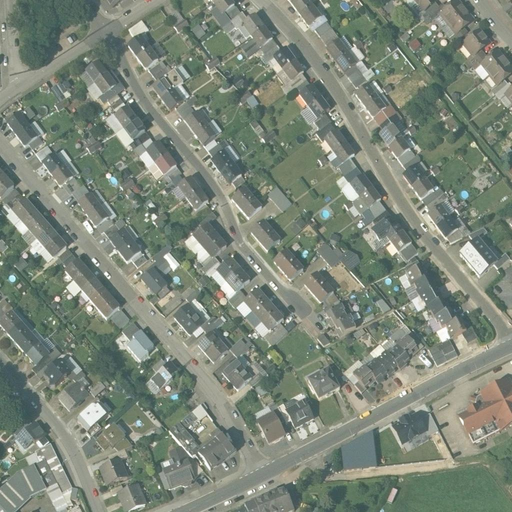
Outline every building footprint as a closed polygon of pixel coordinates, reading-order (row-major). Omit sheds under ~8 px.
[(105,0),(102,2),(108,11),(125,0),(105,0)] [(227,0),(219,0),(213,5),(216,9),(211,13),(222,29),(229,24),(229,23),(224,15),(233,9),(233,8),(227,0)] [(298,0),(291,6),(299,17),(312,8),(305,0),(298,0)] [(312,0),(305,0),(312,8),(317,5),(312,0)] [(414,0),(408,5),(418,16),(420,14),(420,13),(424,11),(414,0)] [(414,0),(424,11),(435,3),(432,0),(414,0)] [(447,9),(440,14),(440,15),(448,24),(465,11),(457,1),(447,9)] [(435,3),(424,11),(420,13),(420,14),(424,19),(428,16),(439,7),(438,7),(435,3)] [(439,7),(428,16),(432,21),(440,15),(440,14),(447,9),(442,4),(438,7),(439,7)] [(312,8),(299,17),(308,29),(311,27),(320,20),(312,8)] [(233,9),(224,15),(229,23),(239,16),(235,10),(234,10),(233,9)] [(473,21),(465,11),(448,24),(455,34),(456,35),(463,29),(473,21)] [(183,22),(176,13),(171,16),(178,25),(183,22)] [(229,23),(229,24),(235,32),(238,31),(238,32),(242,29),(242,28),(247,24),(241,15),(239,16),(229,23)] [(440,31),(448,24),(440,15),(432,21),(440,31)] [(178,25),(171,16),(166,19),(173,28),(178,25)] [(247,24),(242,28),(242,29),(249,38),(250,40),(263,31),(254,18),(247,24)] [(311,27),(315,32),(324,25),(320,20),(311,27)] [(141,24),(128,34),(135,43),(140,40),(145,36),(144,36),(148,34),(141,24)] [(324,25),(315,32),(320,39),(331,31),(326,24),(324,25)] [(249,38),(242,29),(238,32),(245,41),(249,38)] [(455,34),(450,38),(454,44),(467,33),(463,29),(456,35),(455,34)] [(263,31),(250,40),(259,52),(272,43),(263,31)] [(331,31),(320,39),(328,50),(339,42),(331,31)] [(480,31),(463,44),(473,56),(473,57),(480,51),(489,43),(480,31)] [(135,43),(127,49),(136,61),(148,52),(140,40),(135,43)] [(328,50),(326,52),(335,64),(347,55),(352,51),(344,40),(343,40),(328,50)] [(272,43),(259,52),(263,58),(276,49),(272,43)] [(263,58),(262,59),(267,66),(273,61),(281,55),(276,49),(263,58)] [(480,51),(473,57),(473,56),(467,61),(471,66),(484,56),(480,51)] [(148,52),(136,61),(145,73),(157,64),(148,52)] [(487,60),(481,66),(489,76),(506,62),(498,52),(487,60)] [(281,55),(273,61),(282,73),(293,64),(285,53),(281,55)] [(347,55),(335,64),(344,75),(345,74),(355,66),(347,55)] [(484,56),(471,66),(475,71),(481,66),(487,60),(484,56)] [(511,69),(506,62),(489,76),(497,86),(504,81),(511,73),(511,69)] [(293,64),(282,73),(290,84),(290,85),(300,78),(302,76),(293,64)] [(102,72),(98,65),(86,74),(94,86),(106,77),(110,75),(106,69),(102,72)] [(345,74),(348,79),(358,71),(355,66),(345,74)] [(158,67),(148,74),(152,79),(162,72),(158,67)] [(362,68),(358,71),(363,77),(367,74),(362,68)] [(358,71),(348,79),(352,84),(363,77),(358,71)] [(162,72),(152,79),(156,84),(166,77),(162,72)] [(173,75),(164,82),(173,94),(182,87),(173,75)] [(106,77),(94,86),(103,99),(111,93),(115,90),(106,77)] [(363,77),(352,84),(356,89),(367,82),(363,77)] [(300,78),(290,85),(290,84),(281,90),(286,97),(294,92),(305,84),(300,78)] [(497,86),(491,90),(495,95),(508,85),(504,81),(497,86)] [(173,94),(164,82),(151,91),(160,103),(173,94)] [(60,84),(51,91),(57,101),(67,94),(60,84)] [(305,84),(294,92),(297,97),(308,88),(305,84)] [(374,84),(368,88),(377,99),(382,95),(374,84)] [(495,95),(495,96),(499,101),(505,96),(505,95),(511,89),(511,88),(509,84),(508,85),(495,95)] [(368,88),(356,96),(365,108),(377,99),(368,88)] [(310,89),(298,98),(307,111),(319,102),(310,89)] [(431,89),(421,97),(426,103),(436,96),(431,89)] [(106,104),(115,98),(111,93),(103,99),(106,104)] [(173,94),(160,103),(169,115),(182,106),(173,94)] [(382,95),(377,99),(385,111),(389,108),(382,95)] [(507,110),(511,106),(511,104),(505,96),(499,101),(507,110)] [(115,98),(106,104),(110,109),(118,103),(115,98)] [(377,99),(365,108),(373,119),(385,111),(377,99)] [(118,103),(110,109),(113,114),(122,107),(119,102),(118,103)] [(319,102),(307,111),(315,122),(323,116),(327,113),(319,102)] [(185,106),(175,113),(179,118),(189,111),(185,106)] [(373,119),(375,121),(385,114),(389,118),(394,115),(389,108),(385,111),(373,119)] [(126,111),(114,120),(122,132),(134,123),(126,111)] [(189,111),(179,118),(183,123),(193,116),(189,111)] [(32,121),(26,113),(19,118),(25,126),(32,121)] [(385,114),(375,121),(379,127),(389,119),(389,118),(385,114)] [(12,115),(4,121),(8,126),(16,120),(12,115)] [(400,122),(394,115),(389,118),(394,124),(395,126),(400,122)] [(315,122),(311,125),(318,135),(329,126),(323,116),(315,122)] [(197,117),(185,126),(193,137),(205,129),(197,117)] [(16,120),(8,126),(16,138),(28,129),(25,126),(19,118),(16,120)] [(115,137),(122,132),(114,120),(112,118),(105,122),(115,137)] [(389,119),(379,127),(383,132),(394,124),(389,119)] [(383,132),(384,134),(392,128),(401,140),(409,135),(406,131),(400,122),(395,126),(394,124),(383,132)] [(134,123),(122,132),(131,144),(143,135),(134,123)] [(401,140),(392,128),(384,134),(380,137),(389,149),(401,140)] [(28,129),(16,138),(24,150),(28,147),(36,141),(28,129)] [(205,129),(193,137),(202,149),(214,140),(205,129)] [(122,132),(115,137),(125,151),(128,149),(132,146),(131,144),(122,132)] [(336,133),(324,142),(333,154),(345,145),(336,133)] [(132,146),(128,149),(132,154),(140,149),(148,143),(144,137),(132,146)] [(36,141),(28,147),(32,153),(42,146),(38,140),(36,141)] [(401,140),(389,149),(397,161),(409,151),(415,147),(410,140),(404,144),(401,140)] [(214,142),(205,149),(209,154),(218,147),(214,142)] [(148,143),(140,149),(144,155),(152,148),(148,143)] [(218,147),(209,154),(207,156),(211,162),(227,150),(222,144),(218,147)] [(345,145),(333,154),(342,166),(350,160),(354,157),(345,145)] [(166,159),(157,147),(145,156),(153,169),(166,159)] [(47,149),(35,157),(40,164),(51,156),(47,149)] [(409,151),(397,161),(402,168),(403,168),(415,159),(409,151)] [(222,156),(211,165),(220,176),(232,167),(222,156)] [(415,159),(403,168),(407,175),(415,169),(419,166),(420,161),(417,157),(415,159)] [(54,158),(42,167),(51,179),(63,170),(54,158)] [(166,159),(153,169),(162,180),(174,171),(166,159)] [(342,166),(337,169),(345,178),(356,169),(350,160),(342,166)] [(232,167),(220,176),(229,188),(231,186),(241,178),(232,167)] [(349,185),(350,187),(363,178),(356,169),(345,178),(344,178),(349,185)] [(424,180),(415,169),(407,175),(403,178),(412,189),(424,180)] [(63,170),(51,179),(60,191),(71,182),(63,170)] [(176,172),(168,178),(172,184),(180,178),(176,172)] [(174,194),(177,191),(187,184),(182,178),(170,188),(174,194)] [(241,178),(231,186),(235,191),(245,183),(241,178)] [(371,189),(363,178),(350,187),(359,198),(371,189)] [(433,192),(424,180),(412,189),(421,201),(433,192)] [(3,181),(0,183),(0,200),(11,191),(3,181)] [(187,184),(177,191),(186,203),(198,193),(189,182),(187,184)] [(73,183),(64,190),(70,198),(79,191),(73,183)] [(351,204),(359,198),(350,187),(349,185),(341,190),(350,202),(351,204)] [(166,200),(174,194),(170,188),(162,194),(166,200)] [(380,201),(371,189),(359,198),(368,210),(379,203),(380,201)] [(278,190),(269,198),(283,214),(292,207),(278,190)] [(439,190),(433,194),(437,200),(443,195),(439,190)] [(245,191),(232,202),(249,221),(262,210),(245,191)] [(13,193),(4,201),(8,205),(17,198),(13,193)] [(198,193),(186,203),(195,214),(207,205),(198,193)] [(86,194),(78,200),(81,204),(89,199),(89,198),(86,194)] [(437,200),(433,194),(422,203),(426,208),(437,200)] [(443,195),(437,200),(441,205),(447,200),(443,195)] [(17,198),(8,205),(12,210),(21,203),(17,198)] [(359,198),(351,204),(353,207),(360,216),(368,210),(359,198)] [(81,204),(77,208),(86,220),(98,211),(89,199),(81,204)] [(437,200),(426,208),(430,213),(441,205),(437,200)] [(351,204),(350,202),(344,206),(348,211),(353,207),(351,204)] [(386,212),(379,203),(368,210),(376,220),(386,212)] [(24,204),(11,215),(19,225),(32,213),(24,204)] [(445,204),(440,208),(449,220),(454,216),(445,204)] [(440,208),(428,217),(437,229),(449,220),(440,208)] [(208,209),(199,216),(202,221),(212,214),(208,209)] [(98,211),(86,220),(94,231),(95,231),(106,222),(98,211)] [(386,212),(376,220),(380,226),(390,218),(386,212)] [(32,213),(19,225),(27,234),(40,223),(32,213)] [(210,217),(198,227),(203,232),(206,229),(215,222),(210,217)] [(452,224),(449,220),(437,229),(445,240),(446,240),(458,231),(452,224)] [(458,220),(452,224),(458,231),(463,239),(468,237),(470,236),(458,220)] [(106,222),(95,231),(100,238),(102,236),(112,228),(107,222),(106,222)] [(40,223),(27,234),(35,244),(48,232),(40,223)] [(280,243),(264,224),(252,235),(268,254),(280,243)] [(399,236),(390,225),(378,234),(387,246),(399,236)] [(112,228),(102,236),(106,242),(117,234),(112,228)] [(216,240),(206,229),(203,232),(192,241),(202,252),(216,240)] [(128,230),(121,235),(130,246),(136,241),(128,230)] [(470,236),(468,237),(474,244),(478,241),(487,234),(483,230),(470,236)] [(458,231),(446,240),(450,245),(463,239),(458,231)] [(48,232),(35,244),(43,253),(56,242),(48,232)] [(381,251),(387,246),(378,234),(372,239),(381,251)] [(121,235),(108,245),(117,256),(130,246),(121,235)] [(399,236),(387,246),(396,257),(408,248),(399,236)] [(216,240),(202,252),(211,263),(214,261),(225,251),(216,240)] [(478,241),(474,244),(460,256),(469,268),(487,252),(478,241)] [(56,242),(43,253),(51,262),(64,251),(56,242)] [(340,262),(325,245),(316,253),(331,270),(340,262)] [(130,246),(117,256),(125,268),(138,257),(130,246)] [(408,248),(396,257),(403,267),(415,258),(408,248)] [(164,251),(156,258),(160,263),(160,262),(168,255),(164,251)] [(487,252),(469,268),(479,279),(493,267),(497,263),(487,252)] [(65,254),(56,262),(60,266),(69,259),(65,254)] [(287,254),(274,264),(291,283),(303,272),(287,254)] [(348,255),(340,261),(350,272),(358,266),(348,255)] [(510,261),(505,256),(497,263),(493,267),(497,271),(510,261)] [(69,259),(60,266),(64,271),(73,263),(69,259)] [(140,260),(130,267),(135,273),(144,266),(140,260)] [(218,266),(214,261),(211,263),(201,272),(205,277),(218,266)] [(160,263),(144,276),(146,278),(139,284),(154,301),(161,294),(165,291),(155,280),(167,270),(160,262),(160,263)] [(222,270),(215,276),(225,286),(239,274),(230,263),(222,270)] [(76,265),(63,276),(71,286),(84,275),(76,265)] [(218,266),(205,277),(209,281),(215,276),(222,270),(218,266)] [(415,266),(403,273),(405,278),(417,271),(415,266)] [(405,278),(403,279),(406,285),(405,286),(408,292),(411,290),(424,283),(422,279),(423,278),(419,270),(405,278)] [(239,274),(225,286),(235,297),(239,294),(249,285),(239,274)] [(84,275),(71,286),(79,295),(92,284),(84,275)] [(317,276),(305,287),(321,305),(333,295),(317,276)] [(424,283),(411,290),(415,296),(414,297),(416,302),(432,294),(430,289),(431,288),(427,281),(424,283)] [(92,284),(79,295),(87,305),(100,294),(92,284)] [(409,306),(411,305),(416,302),(414,297),(415,296),(411,290),(408,292),(403,294),(409,306)] [(108,303),(100,294),(87,305),(95,314),(108,303)] [(161,294),(154,301),(157,304),(164,298),(161,294)] [(194,294),(184,304),(188,309),(199,300),(194,294)] [(235,297),(227,304),(231,309),(243,298),(239,294),(235,297)] [(246,302),(243,306),(251,315),(265,303),(256,294),(246,302)] [(416,302),(411,305),(417,316),(424,312),(440,304),(435,296),(434,297),(432,294),(416,302)] [(243,298),(231,309),(235,313),(243,306),(246,302),(243,298)] [(108,303),(95,314),(103,324),(116,313),(108,303)] [(274,313),(265,303),(251,315),(261,325),(274,313)] [(440,304),(424,312),(427,318),(428,317),(431,323),(432,323),(448,315),(443,307),(442,308),(440,304)] [(348,305),(341,308),(344,314),(343,314),(346,320),(350,318),(354,316),(348,305)] [(404,308),(407,316),(413,313),(410,305),(404,308)] [(332,306),(323,311),(326,316),(335,312),(332,306)] [(326,316),(325,317),(327,321),(326,322),(330,329),(334,327),(346,320),(343,314),(344,314),(341,308),(335,312),(326,316)] [(194,320),(186,311),(172,322),(180,331),(194,320)] [(274,313),(261,325),(269,334),(280,325),(283,322),(274,313)] [(448,315),(432,323),(435,328),(437,328),(440,334),(443,332),(456,325),(452,318),(451,319),(448,314),(448,315)] [(117,315),(109,323),(113,327),(121,320),(117,315)] [(10,316),(0,324),(0,331),(6,338),(19,327),(10,316)] [(346,320),(334,327),(336,331),(335,331),(339,339),(355,331),(352,325),(353,324),(350,318),(346,320)] [(121,320),(113,327),(117,332),(126,325),(121,320)] [(194,320),(180,331),(188,340),(199,331),(202,329),(194,320)] [(202,329),(199,331),(203,336),(212,328),(208,323),(202,329)] [(456,325),(443,332),(446,338),(445,339),(448,344),(459,339),(464,336),(462,332),(463,331),(459,323),(456,325)] [(140,334),(132,325),(122,334),(130,343),(133,340),(140,334)] [(269,334),(265,338),(269,343),(284,329),(280,325),(269,334)] [(28,337),(19,327),(6,338),(15,349),(28,337)] [(212,328),(203,336),(207,340),(210,338),(216,333),(212,328)] [(284,329),(269,343),(272,347),(288,334),(284,329)] [(464,336),(459,339),(461,343),(471,338),(468,333),(464,336)] [(153,349),(140,334),(133,340),(135,342),(127,348),(140,363),(148,357),(147,355),(153,349)] [(421,352),(407,336),(403,340),(405,342),(405,341),(417,355),(421,352)] [(37,348),(28,337),(15,349),(24,360),(37,348)] [(328,346),(321,337),(315,342),(323,350),(328,346)] [(218,347),(210,338),(207,340),(196,350),(205,359),(218,347)] [(471,338),(461,343),(464,348),(473,343),(471,338)] [(417,355),(405,341),(405,342),(400,346),(399,345),(394,349),(396,351),(407,363),(410,360),(411,361),(417,355)] [(238,344),(228,353),(232,358),(242,349),(238,344)] [(447,345),(437,350),(439,355),(439,356),(449,350),(447,345)] [(218,347),(205,359),(213,368),(226,356),(218,347)] [(47,359),(37,348),(24,360),(33,370),(47,359)] [(242,349),(232,358),(237,363),(247,354),(242,349)] [(436,350),(427,355),(429,361),(439,355),(437,350),(436,350)] [(449,350),(439,356),(442,361),(452,356),(449,350)] [(407,363),(396,351),(392,355),(393,356),(387,360),(396,370),(399,374),(405,369),(404,368),(408,364),(407,363)] [(439,355),(429,361),(432,366),(442,361),(439,356),(439,355)] [(452,356),(442,361),(445,366),(455,361),(452,356)] [(387,360),(384,357),(380,361),(375,366),(386,378),(388,379),(394,374),(393,373),(396,370),(387,360)] [(47,359),(33,370),(29,373),(34,378),(50,363),(47,359)] [(161,361),(152,369),(157,375),(167,367),(161,361)] [(442,361),(432,366),(435,371),(445,366),(442,361)] [(67,373),(64,370),(65,365),(59,364),(48,373),(41,380),(42,380),(44,383),(45,382),(48,384),(48,390),(53,391),(66,380),(71,375),(68,372),(67,373)] [(234,364),(221,376),(229,385),(242,373),(234,364)] [(375,366),(374,364),(369,368),(370,369),(365,374),(375,384),(378,387),(384,381),(383,380),(386,378),(375,366)] [(157,375),(150,381),(160,392),(172,381),(170,379),(178,372),(173,368),(170,371),(167,367),(157,375)] [(45,369),(34,378),(39,383),(42,380),(41,380),(48,373),(45,369)] [(354,388),(354,387),(358,384),(352,377),(355,375),(349,370),(343,376),(354,388)] [(365,374),(362,370),(357,374),(356,373),(355,375),(352,377),(358,384),(365,391),(365,390),(368,387),(369,389),(375,384),(365,374)] [(242,373),(229,385),(237,394),(247,386),(250,383),(242,373)] [(327,373),(308,383),(317,403),(324,399),(325,400),(331,397),(331,396),(337,392),(327,373)] [(74,379),(71,382),(75,388),(84,380),(80,374),(74,379)] [(71,375),(66,380),(69,384),(71,382),(74,379),(71,375)] [(263,379),(259,375),(250,383),(247,386),(250,390),(263,379)] [(365,391),(358,384),(354,387),(362,395),(366,391),(365,390),(365,391)] [(511,397),(506,385),(478,399),(478,400),(474,403),(472,408),(474,412),(455,422),(470,450),(511,428),(511,397)] [(263,397),(267,394),(262,386),(257,389),(263,397)] [(88,396),(92,401),(103,391),(99,387),(88,396)] [(75,388),(57,403),(67,416),(86,399),(82,395),(83,394),(82,393),(81,394),(75,388)] [(301,402),(296,405),(295,409),(287,413),(286,413),(291,423),(295,430),(313,421),(304,404),(301,402)] [(97,406),(76,424),(86,436),(96,428),(107,418),(97,406)] [(277,410),(276,407),(269,411),(272,417),(273,417),(278,426),(284,423),(277,410)] [(287,413),(283,407),(277,410),(284,423),(286,426),(291,423),(286,413),(287,413)] [(198,409),(189,417),(194,423),(198,428),(207,420),(198,409)] [(427,438),(438,432),(430,416),(419,422),(426,436),(427,438)] [(189,417),(179,426),(185,432),(194,423),(189,417)] [(278,426),(273,417),(272,417),(257,425),(269,446),(284,438),(278,426)] [(426,436),(419,422),(416,417),(393,429),(402,447),(426,436)] [(174,422),(165,430),(169,434),(176,429),(178,427),(174,422)] [(22,436),(16,442),(24,451),(29,447),(30,446),(32,448),(42,440),(33,428),(22,436)] [(96,428),(86,436),(84,438),(88,442),(99,432),(96,428)] [(191,446),(176,429),(169,434),(184,452),(189,448),(191,446)] [(123,443),(112,430),(94,446),(102,455),(109,449),(112,453),(123,443)] [(22,436),(18,431),(10,440),(14,443),(16,442),(22,436)] [(216,432),(206,440),(212,446),(221,439),(216,432)] [(371,436),(342,452),(343,473),(375,470),(371,436)] [(198,457),(193,461),(200,468),(202,467),(208,475),(233,455),(221,439),(212,446),(198,457)] [(14,443),(10,440),(2,449),(5,452),(14,443)] [(206,440),(192,451),(198,457),(212,446),(206,440)] [(123,443),(112,453),(116,457),(123,454),(131,451),(123,443)] [(33,452),(29,447),(24,451),(27,456),(33,452)] [(70,492),(48,447),(34,454),(37,460),(40,465),(42,464),(53,488),(58,498),(70,492)] [(192,451),(189,448),(184,452),(192,461),(193,461),(198,457),(192,451)] [(116,457),(106,461),(109,468),(118,464),(118,465),(126,462),(123,454),(116,457)] [(203,473),(192,461),(184,468),(188,472),(192,483),(203,473)] [(53,488),(42,464),(40,465),(31,469),(43,493),(53,488)] [(109,468),(98,473),(104,490),(125,481),(118,465),(118,464),(109,468)] [(184,468),(183,466),(176,470),(176,469),(174,470),(175,471),(161,477),(167,494),(192,484),(192,483),(188,472),(184,468)] [(15,477),(0,491),(0,511),(15,511),(27,501),(43,493),(31,469),(15,477)] [(58,498),(53,488),(43,493),(51,511),(61,511),(65,511),(58,498)] [(119,491),(108,495),(110,501),(115,499),(121,496),(119,491)] [(121,496),(115,499),(120,511),(136,511),(143,510),(135,491),(121,496)] [(285,491),(277,495),(276,493),(271,495),(271,497),(277,511),(293,511),(291,505),(292,504),(290,498),(289,499),(285,491)] [(75,494),(70,492),(67,503),(73,505),(75,494)] [(277,511),(271,497),(245,508),(246,511),(277,511)]
